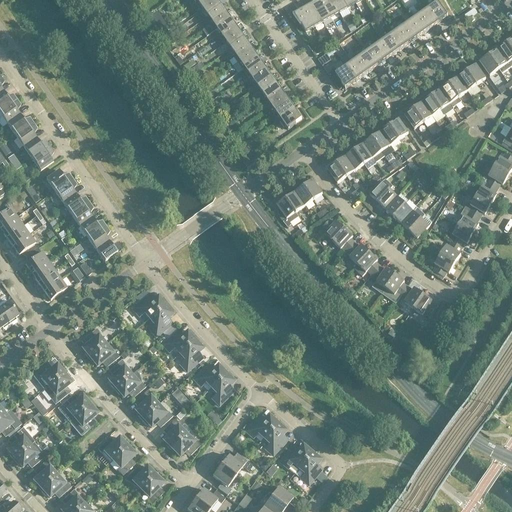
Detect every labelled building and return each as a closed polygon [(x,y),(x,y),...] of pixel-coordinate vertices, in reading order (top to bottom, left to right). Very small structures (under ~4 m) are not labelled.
[(218,1),(217,0),(206,0),(199,5),(200,5),(204,11),(218,1)] [(331,19),(320,0),(312,5),(323,23),(331,19)] [(339,14),(331,0),(320,0),(331,19),(339,14)] [(348,9),(342,0),(331,0),(339,14),(348,9)] [(356,5),(353,0),(342,0),(348,9),(356,5)] [(218,1),(204,11),(208,18),(223,8),(218,1)] [(437,2),(427,8),(439,24),(448,18),(437,2)] [(323,23),(312,5),(304,9),(314,28),(323,23)] [(227,14),(223,8),(208,18),(213,24),(227,14)] [(439,24),(427,8),(418,15),(419,17),(420,16),(430,30),(439,24)] [(314,28),(304,9),(293,15),(300,26),(301,25),(305,33),(314,28)] [(149,19),(148,20),(157,34),(167,27),(157,13),(149,19)] [(232,20),(227,14),(213,24),(217,30),(232,20)] [(420,16),(419,17),(413,21),(423,35),(430,30),(420,16)] [(236,27),(232,20),(217,30),(222,37),(236,27)] [(413,21),(407,25),(417,39),(423,35),(413,21)] [(406,23),(397,30),(408,46),(417,39),(407,25),(406,23)] [(240,33),(236,27),(222,37),(226,43),(240,33)] [(166,29),(160,33),(164,39),(170,34),(166,29)] [(408,46),(397,30),(388,36),(389,38),(399,52),(408,46)] [(245,39),(240,33),(226,43),(231,50),(245,39)] [(389,38),(383,42),(393,56),(399,52),(389,38)] [(249,46),(245,39),(231,50),(235,56),(249,46)] [(383,42),(377,46),(376,47),(386,61),(393,56),(383,42)] [(511,67),(511,52),(507,44),(498,50),(510,68),(511,67)] [(376,45),(366,51),(378,67),(386,61),(376,47),(377,46),(376,45)] [(254,52),(249,46),(235,56),(240,62),(254,52)] [(510,68),(498,50),(489,57),(499,71),(502,75),(510,68)] [(333,51),(319,61),(323,67),(330,62),(328,59),(335,54),(333,51)] [(378,67),(366,51),(357,58),(358,60),(359,59),(369,73),(378,67)] [(259,59),(254,52),(240,62),(244,69),(259,59)] [(499,71),(489,57),(480,63),(490,77),(499,71)] [(263,65),(259,59),(244,69),(249,75),(263,65)] [(359,59),(358,60),(352,64),(362,78),(369,73),(359,59)] [(352,64),(346,68),(356,82),(356,83),(362,78),(352,64)] [(268,72),(263,65),(249,75),(253,82),(268,72)] [(197,66),(188,73),(191,78),(201,71),(197,66)] [(335,76),(340,83),(343,87),(345,90),(356,82),(346,68),(345,66),(337,71),(337,72),(338,71),(339,73),(335,76)] [(476,66),(467,72),(476,86),(485,80),(476,66)] [(272,78),(268,72),(253,82),(258,88),(272,78)] [(476,86),(467,72),(458,79),(468,93),(476,86)] [(277,84),(272,78),(258,88),(262,94),(277,84)] [(468,93),(458,79),(449,85),(459,99),(468,93)] [(281,91),(277,84),(262,94),(267,101),(281,91)] [(461,103),(459,99),(449,85),(440,91),(453,109),(461,103)] [(285,97),(281,91),(267,101),(271,107),(285,97)] [(453,110),(453,109),(440,91),(431,97),(441,111),(444,116),(453,110)] [(5,97),(3,93),(0,94),(0,112),(17,100),(13,95),(5,97)] [(290,104),(285,97),(271,107),(276,114),(290,104)] [(441,111),(431,97),(422,104),(432,118),(441,111)] [(21,106),(17,100),(0,112),(0,115),(7,125),(19,116),(16,112),(21,106)] [(219,105),(217,102),(209,106),(212,110),(219,105)] [(295,110),(290,104),(276,114),(280,119),(280,120),(294,110),(295,110)] [(432,118),(422,104),(414,110),(423,124),(432,118)] [(280,120),(280,119),(278,121),(284,129),(283,128),(285,127),(288,131),(299,123),(302,121),(294,110),(280,120)] [(423,124),(414,110),(405,116),(414,130),(423,124)] [(22,120),(19,116),(7,125),(15,137),(33,124),(29,118),(22,120)] [(399,120),(389,127),(399,141),(408,135),(399,120)] [(37,129),(33,124),(15,137),(23,148),(36,140),(33,136),(37,129)] [(399,141),(389,127),(381,133),(391,147),(399,141)] [(511,129),(502,144),(511,149),(511,129)] [(391,147),(381,133),(372,139),(382,153),(391,147)] [(385,157),(382,153),(372,139),(363,146),(376,164),(385,157)] [(39,144),(36,140),(23,148),(32,160),(50,147),(46,142),(39,144)] [(376,164),(363,146),(354,152),(364,166),(368,171),(376,164)] [(54,153),(50,147),(32,160),(40,172),(53,164),(50,159),(54,153)] [(364,166),(354,152),(345,158),(355,172),(364,166)] [(500,159),(494,168),(509,177),(511,171),(511,158),(505,155),(502,160),(500,159)] [(8,161),(7,161),(11,166),(16,163),(12,157),(8,161)] [(355,172),(345,158),(336,164),(346,178),(355,172)] [(346,178),(336,164),(327,171),(337,185),(346,178)] [(418,170),(414,166),(411,170),(409,171),(413,175),(418,170)] [(509,177),(494,168),(488,178),(490,179),(487,184),(498,191),(501,185),(503,187),(509,177)] [(61,176),(58,172),(46,180),(54,193),(73,180),(69,174),(61,176)] [(402,172),(396,178),(400,181),(405,175),(402,172)] [(77,185),(73,180),(54,193),(63,204),(75,196),(72,192),(77,185)] [(378,203),(389,191),(393,187),(385,180),(381,183),(370,196),(378,203)] [(313,181),(304,187),(313,201),(322,195),(313,181)] [(498,191),(487,184),(484,189),(482,188),(476,197),(491,206),(497,197),(495,196),(498,191)] [(313,201),(304,187),(295,194),(305,208),(313,201)] [(397,198),(389,191),(378,203),(386,211),(397,198)] [(305,208),(295,194),(286,200),(296,214),(305,208)] [(401,195),(397,198),(386,211),(393,218),(405,206),(409,202),(401,195)] [(78,200),(75,196),(63,204),(71,216),(89,203),(85,198),(78,200)] [(491,206),(476,197),(470,207),(467,205),(464,210),(480,220),(483,215),(485,216),(491,206)] [(296,214),(286,200),(277,206),(287,220),(283,223),(287,228),(290,225),(289,223),(298,217),(296,214)] [(93,209),(89,203),(71,216),(79,228),(92,219),(89,215),(93,209)] [(0,229),(16,218),(6,205),(0,209),(0,229)] [(413,213),(405,206),(393,218),(401,226),(413,213)] [(417,209),(413,213),(401,226),(409,233),(424,217),(425,216),(417,209)] [(480,220),(464,210),(461,215),(464,217),(458,227),(473,236),(479,226),(477,225),(480,220)] [(432,224),(424,217),(409,233),(417,241),(429,228),(432,224)] [(22,227),(16,218),(0,229),(0,230),(6,239),(22,227)] [(95,223),(92,219),(79,228),(88,240),(106,227),(102,221),(95,223)] [(324,235),(333,243),(344,230),(336,223),(335,225),(330,220),(322,229),(326,234),(324,235)] [(444,238),(451,243),(462,249),(465,244),(467,245),(473,236),(458,227),(453,224),(444,238)] [(29,236),(22,227),(6,239),(12,248),(29,236)] [(110,232),(106,227),(88,240),(96,251),(108,243),(105,239),(110,232)] [(292,236),(295,240),(295,239),(303,234),(300,230),(292,236)] [(352,238),(344,230),(333,243),(341,251),(342,249),(347,253),(355,244),(351,240),(352,238)] [(38,250),(29,236),(12,248),(19,257),(23,254),(26,258),(38,250)] [(111,247),(108,243),(96,251),(104,263),(123,251),(119,245),(111,247)] [(462,249),(451,243),(448,248),(446,247),(440,256),(455,265),(461,256),(459,254),(462,249)] [(360,248),(355,244),(347,253),(351,257),(349,259),(358,267),(369,254),(361,246),(360,248)] [(70,253),(73,258),(78,255),(74,249),(70,253)] [(48,263),(38,250),(26,258),(29,263),(25,266),(31,275),(48,263)] [(377,262),(369,254),(358,267),(354,270),(362,278),(367,272),(372,276),(380,267),(376,263),(377,262)] [(455,265),(440,256),(434,266),(437,267),(433,272),(444,279),(447,273),(449,275),(455,265)] [(54,272),(48,263),(31,275),(38,284),(54,272)] [(84,264),(79,267),(87,278),(92,274),(84,264)] [(334,267),(329,273),(332,277),(338,271),(334,268),(334,267)] [(385,272),(380,267),(372,276),(378,282),(373,288),(382,295),(395,276),(386,270),(385,272)] [(84,280),(77,269),(72,273),(79,283),(84,280)] [(60,281),(54,272),(38,284),(44,292),(60,281)] [(404,282),(395,276),(382,295),(396,305),(401,298),(408,288),(403,284),(404,282)] [(67,290),(60,281),(44,292),(50,302),(67,290)] [(413,291),(408,288),(401,298),(406,302),(404,304),(413,310),(423,296),(414,290),(413,291)] [(145,314),(150,319),(167,305),(166,305),(162,300),(161,301),(158,297),(154,301),(150,296),(133,309),(140,318),(145,314)] [(432,302),(423,296),(413,310),(422,316),(424,314),(429,318),(436,308),(431,304),(432,302)] [(8,303),(0,308),(0,311),(10,326),(17,321),(14,317),(17,315),(8,303)] [(167,306),(167,305),(150,319),(155,325),(149,329),(156,338),(173,324),(169,319),(173,315),(170,312),(171,312),(167,306)] [(10,326),(0,311),(0,330),(2,329),(3,331),(10,326)] [(378,317),(375,322),(380,325),(383,320),(378,317)] [(85,353),(84,355),(88,360),(105,346),(98,337),(101,335),(96,330),(85,339),(89,344),(82,350),(85,353)] [(175,349),(180,355),(196,340),(191,335),(190,335),(187,332),(183,336),(179,331),(163,345),(170,353),(175,349)] [(197,340),(196,340),(180,355),(185,360),(180,365),(187,373),(203,358),(199,353),(203,350),(200,347),(201,346),(196,341),(197,340)] [(402,343),(398,349),(406,354),(410,348),(402,343)] [(113,355),(105,346),(88,360),(92,365),(94,364),(97,368),(104,362),(108,367),(119,358),(115,353),(113,355)] [(111,385),(111,386),(110,386),(114,391),(131,376),(124,368),(126,366),(121,361),(110,370),(115,375),(108,381),(111,385)] [(206,383),(211,389),(227,373),(222,368),(221,369),(218,366),(214,370),(209,365),(194,380),(201,388),(206,383)] [(41,379),(48,388),(65,374),(61,369),(60,370),(57,366),(50,371),(46,366),(34,375),(39,381),(41,379)] [(136,372),(131,376),(114,391),(119,396),(120,395),(123,399),(130,393),(134,398),(145,388),(141,383),(140,379),(139,378),(138,376),(137,374),(136,373),(136,372)] [(228,373),(227,373),(211,389),(217,394),(212,399),(219,406),(235,391),(230,387),(234,383),(231,380),(232,379),(227,374),(228,373)] [(65,374),(48,388),(43,391),(55,406),(71,393),(67,388),(71,384),(68,380),(70,379),(65,374)] [(154,384),(153,385),(157,389),(163,384),(159,379),(154,384)] [(138,415),(137,417),(142,421),(158,406),(150,398),(152,396),(148,391),(137,401),(141,406),(135,412),(138,415)] [(71,398),(60,407),(58,409),(70,423),(91,405),(87,400),(86,401),(82,397),(76,403),(71,398)] [(35,399),(31,403),(43,417),(47,413),(35,399)] [(95,410),(91,405),(70,423),(82,437),(95,426),(91,421),(97,415),(94,411),(95,410)] [(166,415),(158,406),(142,421),(146,426),(147,425),(151,429),(157,423),(162,428),(173,418),(168,413),(166,415)] [(5,415),(0,418),(0,433),(3,432),(7,437),(21,426),(10,411),(5,415)] [(258,434),(264,439),(279,423),(278,423),(273,418),(272,419),(269,416),(265,420),(260,416),(246,432),(254,439),(258,434)] [(216,418),(212,422),(217,427),(221,423),(216,418)] [(167,445),(166,446),(165,446),(170,451),(190,431),(184,425),(183,425),(182,427),(180,425),(175,420),(165,430),(169,435),(163,441),(167,445)] [(279,423),(264,439),(269,444),(265,449),(273,456),(287,440),(283,436),(286,432),(283,429),(284,428),(279,423)] [(14,445),(7,451),(10,455),(9,456),(13,461),(30,446),(30,447),(34,444),(34,443),(22,429),(21,430),(10,440),(14,445)] [(195,436),(190,431),(170,451),(175,455),(176,454),(179,458),(186,452),(190,456),(201,446),(196,441),(196,440),(195,440),(194,439),(195,438),(195,436)] [(97,450),(102,455),(98,459),(106,467),(110,463),(112,461),(128,446),(124,441),(123,442),(122,442),(119,439),(113,445),(108,440),(97,450)] [(30,446),(13,461),(17,466),(18,465),(19,465),(22,468),(29,463),(33,468),(44,458),(40,453),(41,452),(34,444),(30,447),(30,446)] [(128,446),(112,461),(120,470),(118,472),(122,477),(133,467),(129,462),(135,456),(131,452),(132,451),(133,451),(128,446)] [(289,470),(289,469),(295,474),(298,470),(313,452),(312,453),(307,448),(306,449),(303,446),(299,450),(294,446),(280,463),(289,470)] [(313,452),(298,470),(295,474),(294,475),(295,475),(309,486),(322,470),(317,465),(321,461),(318,458),(313,453),(313,452)] [(236,455),(232,460),(228,456),(220,467),(235,478),(243,468),(250,474),(254,469),(236,455)] [(37,485),(36,486),(36,487),(40,491),(57,477),(49,468),(51,466),(47,461),(36,471),(40,476),(34,482),(37,485)] [(264,464),(260,468),(265,472),(268,468),(264,464)] [(235,478),(220,467),(212,477),(221,484),(218,489),(227,496),(231,491),(227,488),(235,478)] [(141,491),(156,475),(152,470),(151,472),(147,468),(141,474),(136,470),(125,480),(141,491)] [(90,474),(86,478),(87,478),(90,483),(95,479),(90,474)] [(161,479),(156,475),(141,491),(149,499),(147,501),(152,506),(162,495),(157,491),(163,484),(160,481),(161,479)] [(64,485),(57,477),(40,491),(45,496),(46,495),(49,499),(56,493),(60,498),(71,488),(67,483),(64,485)] [(278,488),(270,499),(287,511),(298,511),(291,507),(289,507),(288,506),(293,500),(278,488)] [(202,490),(195,501),(209,511),(217,502),(221,505),(225,500),(215,492),(211,497),(202,490)] [(61,511),(77,511),(84,506),(76,498),(78,496),(74,491),(63,501),(68,506),(61,511)] [(287,511),(270,499),(262,509),(266,511),(287,511)] [(209,511),(195,501),(187,511),(188,511),(209,511)] [(21,511),(13,502),(1,511),(21,511)]
